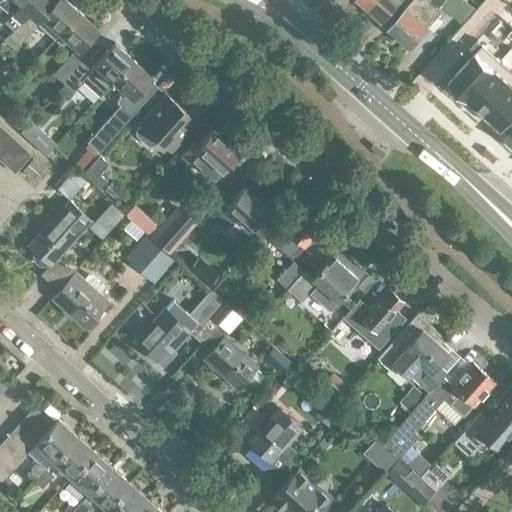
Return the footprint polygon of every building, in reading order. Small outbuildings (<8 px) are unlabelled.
[(0,0),(0,3),(1,5),(0,6),(8,13),(2,20),(11,28),(36,0),(0,0)] [(56,32),(77,8),(67,0),(50,0),(49,2),(46,0),(36,0),(11,28),(7,33),(17,42),(35,21),(33,19),(37,15),(56,32)] [(358,0),(360,1),(369,9),(377,0),(358,0)] [(377,0),(369,9),(383,21),(401,0),(377,0)] [(411,0),(388,26),(411,46),(443,10),(439,7),(444,0),(411,0)] [(95,24),(77,8),(56,32),(75,48),(95,24)] [(93,63),(94,64),(90,68),(72,51),(53,72),(73,91),(83,80),(99,94),(112,81),(132,58),(113,41),(93,63)] [(482,43),(448,82),(466,98),(500,59),(482,43)] [(151,75),(132,58),(112,81),(121,89),(116,101),(120,104),(87,140),(90,143),(98,150),(151,91),(143,84),(151,75)] [(511,69),(500,59),(466,98),(467,98),(468,98),(484,112),(511,80),(511,69)] [(511,80),(484,112),(501,128),(511,116),(511,80)] [(165,92),(138,122),(139,123),(135,129),(135,134),(148,145),(153,144),(157,140),(169,150),(188,129),(179,121),(187,112),(165,92)] [(56,141),(30,117),(19,129),(46,153),(56,141)] [(0,147),(11,135),(2,127),(0,129),(0,147)] [(191,161),(193,159),(207,171),(209,168),(215,173),(220,167),(221,168),(236,151),(210,128),(195,144),(192,141),(181,153),(191,161)] [(20,143),(11,135),(0,147),(0,159),(3,162),(20,143)] [(12,170),(29,151),(20,143),(3,162),(12,170)] [(95,154),(98,150),(90,143),(72,164),(81,171),(96,154),(95,154)] [(384,152),(374,143),(370,147),(380,156),(384,152)] [(56,154),(50,149),(47,153),(53,158),(56,154)] [(483,153),(495,163),(498,159),(487,149),(483,153)] [(108,162),(98,153),(82,172),(91,180),(99,172),(108,162)] [(20,167),(30,176),(40,165),(30,156),(20,167)] [(69,197),(86,179),(73,168),(57,186),(69,197)] [(150,170),(145,170),(140,176),(141,180),(143,183),(148,183),(153,177),(153,173),(150,170)] [(106,178),(99,172),(91,180),(99,187),(106,178)] [(119,189),(110,181),(104,188),(113,195),(119,189)] [(223,190),(205,211),(225,229),(236,216),(249,227),(267,207),(242,185),(232,197),(223,190)] [(57,210),(27,244),(34,250),(32,253),(32,258),(38,263),(43,263),(46,260),(48,262),(39,272),(48,280),(65,261),(56,254),(78,229),(89,216),(69,197),(57,210)] [(102,237),(124,212),(111,200),(89,225),(102,237)] [(178,201),(156,226),(132,205),(125,213),(168,251),(197,217),(178,201)] [(301,209),(283,228),(280,225),(269,239),(290,258),(302,245),(320,226),(301,209)] [(154,280),(173,259),(143,233),(124,254),(154,280)] [(96,245),(102,239),(98,235),(92,241),(96,245)] [(336,300),(364,269),(337,246),(312,275),(304,268),(303,269),(287,286),(301,300),(309,291),(329,309),(336,300)] [(218,272),(197,253),(186,265),(207,284),(218,272)] [(276,276),(287,286),(303,269),(292,259),(276,276)] [(65,261),(48,280),(56,287),(50,294),(84,324),(107,298),(73,268),(65,261)] [(388,287),(369,307),(359,299),(343,316),(378,346),(404,317),(395,309),(403,300),(399,296),(399,293),(395,289),(392,290),(388,287)] [(172,298),(134,340),(154,357),(156,359),(172,341),(176,345),(188,331),(199,340),(200,342),(217,322),(231,307),(230,305),(222,298),(208,314),(200,323),(172,298)] [(443,336),(416,311),(408,320),(395,334),(376,356),(389,367),(393,362),(407,375),(408,374),(418,382),(414,386),(412,384),(398,399),(409,409),(443,370),(435,362),(447,349),(438,341),(443,336)] [(217,322),(200,342),(208,348),(202,355),(236,385),(254,364),(221,335),(226,330),(217,322)] [(280,372),(291,360),(273,344),(262,356),(280,372)] [(428,391),(403,419),(383,442),(397,454),(399,456),(410,444),(419,433),(414,428),(442,396),(463,414),(494,379),(471,360),(450,383),(441,375),(427,390),(428,391)] [(327,376),(308,361),(303,367),(322,383),(327,376)] [(342,398),(352,386),(333,370),(323,382),(342,398)] [(511,396),(509,393),(484,421),(475,414),(452,440),(469,456),(486,437),(497,447),(511,429),(511,396)] [(328,397),(314,412),(330,426),(344,411),(328,397)] [(52,422),(33,405),(24,414),(43,431),(52,422)] [(248,439),(252,443),(244,453),(261,468),(260,469),(269,477),(285,459),(276,451),(299,426),(277,406),(275,408),(273,406),(266,413),(269,415),(248,439)] [(43,431),(24,414),(17,423),(36,440),(43,431)] [(51,459),(75,434),(56,417),(52,422),(43,431),(36,440),(33,443),(27,449),(27,450),(37,460),(45,467),(51,459)] [(36,440),(17,423),(8,432),(27,449),(33,443),(36,440)] [(27,449),(8,432),(1,441),(20,458),(27,450),(27,449)] [(75,434),(51,459),(69,475),(92,450),(75,434)] [(383,469),(397,454),(383,442),(375,436),(362,450),(383,469)] [(20,458),(1,441),(0,441),(0,457),(11,468),(20,458)] [(430,462),(410,444),(399,456),(400,457),(409,465),(411,467),(419,474),(427,466),(430,462)] [(92,450),(69,475),(87,491),(110,466),(92,450)] [(11,468),(0,457),(0,472),(4,476),(11,468)] [(393,465),(399,471),(398,472),(403,476),(427,498),(444,478),(450,472),(435,460),(429,467),(427,466),(419,474),(411,467),(409,465),(400,457),(393,465)] [(294,468),(285,459),(269,477),(278,486),(271,493),(292,511),(316,511),(325,503),(291,472),(294,468)] [(33,479),(45,467),(37,460),(26,473),(33,479)] [(110,466),(87,491),(81,498),(69,511),(70,511),(82,511),(95,498),(105,507),(128,482),(110,466)] [(41,486),(53,474),(45,467),(33,479),(41,486)] [(443,511),(461,493),(444,478),(427,498),(425,500),(439,511),(443,511)] [(128,482),(105,507),(110,511),(132,511),(146,498),(128,482)] [(62,505),(69,511),(81,498),(74,492),(62,505)] [(161,511),(146,498),(132,511),(161,511)]
